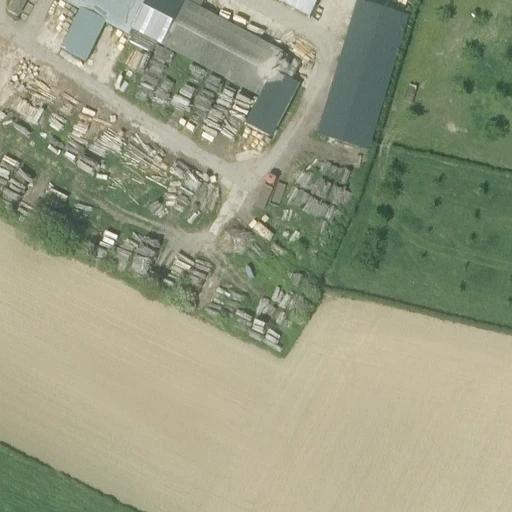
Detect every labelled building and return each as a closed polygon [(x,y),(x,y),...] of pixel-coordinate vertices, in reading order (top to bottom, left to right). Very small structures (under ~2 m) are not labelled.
[(16,17),(24,1),(22,0),(11,0),(6,12),(16,17)] [(57,0),(127,40),(130,35),(149,0),(57,0)] [(186,0),(149,0),(130,35),(158,51),(182,9),(186,0)] [(274,0),(310,19),(320,0),(274,0)] [(365,3),(326,130),(371,144),(410,16),(365,3)] [(279,64),(182,9),(158,51),(255,106),(279,64)] [(276,142),(303,88),(277,75),(250,129),(276,142)]
